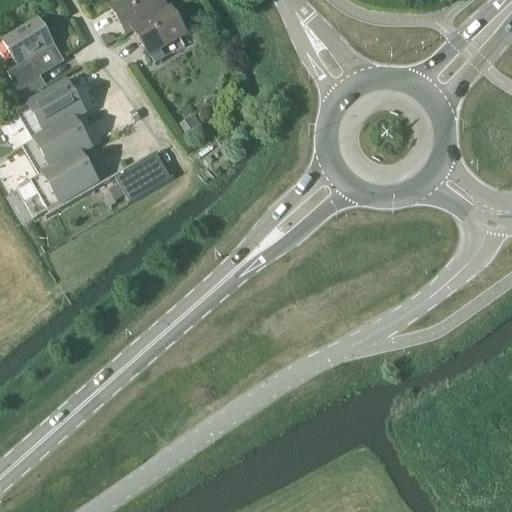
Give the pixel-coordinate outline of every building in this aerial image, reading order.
[(154,0),(129,0),(120,5),(111,11),(127,38),(134,33),(163,14),(154,0)] [(170,10),(163,14),(134,33),(149,59),(186,37),(170,10)] [(38,22),(3,43),(18,68),(8,75),(17,91),(3,99),(10,110),(48,87),(42,77),(63,64),(54,48),(51,49),(47,42),(49,40),(38,22)] [(81,78),(0,123),(0,124),(15,116),(31,144),(70,124),(88,113),(87,112),(83,115),(67,87),(81,79),(81,78)] [(31,144),(0,162),(0,163),(21,151),(37,179),(76,159),(91,150),(90,149),(86,151),(70,124),(31,144)] [(155,156),(140,164),(156,191),(172,182),(169,183),(154,157),(156,156),(155,156)] [(37,179),(10,195),(10,196),(29,185),(45,213),(26,224),(27,225),(45,214),(47,217),(43,220),(44,221),(93,193),(92,192),(90,189),(97,185),(96,184),(92,186),(76,159),(37,179)] [(140,164),(127,172),(142,199),(156,192),(140,164)] [(127,172),(92,192),(93,193),(114,181),(128,206),(125,208),(126,209),(142,199),(127,172)]
